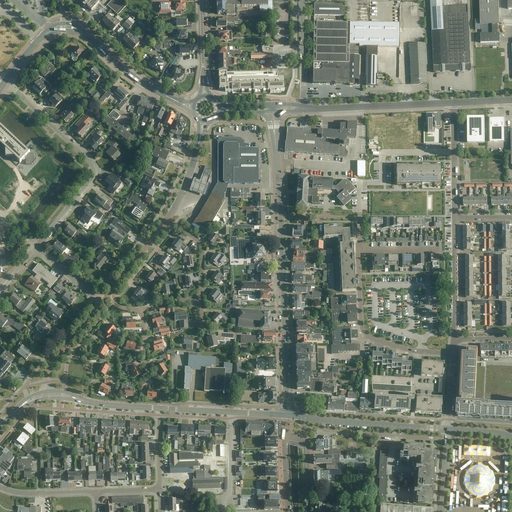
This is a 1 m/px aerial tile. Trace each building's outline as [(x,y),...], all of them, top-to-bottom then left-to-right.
[(79,0),(82,3),(82,2),(83,3),(82,3),(83,5),(85,5),(87,7),(92,11),(100,3),(96,0),(79,0)] [(112,0),(107,6),(118,15),(126,7),(119,0),(112,0)] [(237,16),(236,8),(238,8),(238,1),(236,1),(236,0),(217,0),(218,15),(226,15),(226,16),(237,16)] [(237,0),(238,1),(238,8),(259,7),(259,11),(268,11),(272,11),(271,0),(237,0)] [(442,7),(441,0),(429,0),(431,31),(433,67),(433,73),(434,73),(434,71),(440,70),(440,71),(444,71),(444,70),(448,70),(445,6),(442,7)] [(445,6),(448,70),(460,69),(460,70),(464,70),(464,69),(470,69),(470,71),(470,65),(466,0),(441,0),(442,7),(445,6)] [(475,30),(481,30),(481,35),(480,35),(480,43),(499,43),(498,34),(497,34),(497,25),(498,25),(497,0),(478,0),(480,20),(475,20),(475,30)] [(183,2),(178,2),(178,3),(171,4),(171,2),(160,3),(160,5),(159,5),(160,11),(160,13),(171,12),(171,17),(175,17),(175,15),(181,15),(181,11),(183,11),(184,11),(185,11),(186,10),(186,9),(186,8),(185,3),(183,3),(183,2)] [(344,5),(314,4),(314,16),(344,16),(344,5)] [(107,27),(113,20),(108,15),(102,21),(105,23),(104,24),(107,27)] [(130,17),(128,20),(123,25),(125,28),(133,20),(130,17)] [(115,18),(114,20),(113,20),(107,27),(110,30),(111,29),(113,31),(119,25),(118,24),(120,22),(115,18)] [(223,20),(219,21),(219,23),(217,23),(217,24),(216,24),(216,27),(217,27),(217,28),(224,28),(227,28),(226,24),(227,24),(227,23),(234,23),(238,23),(238,18),(234,19),(227,19),(227,20),(223,20)] [(133,20),(125,28),(128,30),(135,22),(133,20)] [(367,47),(366,76),(366,86),(376,86),(377,74),(376,74),(377,48),(399,48),(400,24),(350,23),(350,22),(314,22),(313,62),(313,71),(313,84),(335,84),(335,85),(336,85),(336,84),(348,85),(359,86),(359,51),(359,47),(367,47)] [(178,32),(177,29),(171,29),(171,34),(178,34),(178,39),(180,39),(181,42),(182,42),(185,41),(185,39),(187,39),(187,31),(184,31),(178,32)] [(134,39),(136,37),(131,32),(123,40),(125,42),(124,43),(127,46),(134,39)] [(231,32),(226,32),(224,32),(224,34),(218,34),(216,34),(216,36),(218,36),(218,37),(219,38),(220,42),(224,42),(225,43),(227,43),(228,42),(229,42),(232,42),(231,32)] [(71,39),(75,46),(80,43),(76,37),(71,39)] [(136,37),(134,39),(127,46),(128,46),(131,49),(131,48),(133,50),(141,42),(136,37)] [(427,83),(425,43),(409,44),(411,84),(427,83)] [(177,56),(172,65),(174,66),(179,57),(180,57),(183,57),(183,54),(190,54),(189,46),(181,47),(181,44),(183,44),(175,44),(175,48),(176,54),(175,55),(177,56)] [(79,47),(73,53),(75,56),(72,60),(75,63),(78,60),(77,59),(83,52),(81,50),(82,50),(81,50),(81,49),(80,47),(79,47)] [(152,60),(151,62),(153,63),(151,66),(157,70),(161,72),(166,64),(162,61),(161,63),(157,61),(157,60),(158,58),(155,56),(152,60)] [(223,62),(220,62),(220,65),(219,65),(219,70),(228,70),(228,66),(229,66),(232,66),(232,65),(236,65),(236,62),(236,61),(228,62),(228,61),(223,61),(223,62)] [(46,68),(49,72),(52,74),(56,70),(50,64),(46,68)] [(166,74),(167,73),(171,76),(171,77),(172,77),(172,75),(173,75),(172,79),(177,80),(177,79),(177,78),(178,79),(179,79),(180,79),(181,78),(182,77),(183,76),(183,75),(183,74),(184,75),(185,70),(182,70),(182,68),(178,67),(177,69),(175,68),(175,67),(174,66),(172,65),(172,64),(166,73),(166,74)] [(44,77),(49,72),(46,68),(41,74),(44,77)] [(95,83),(102,76),(95,68),(89,74),(92,77),(90,79),(95,83)] [(226,72),(219,72),(219,89),(228,89),(228,92),(284,91),(284,78),(278,78),(273,78),(273,77),(227,78),(226,72)] [(32,88),(35,90),(40,95),(43,91),(46,94),(51,88),(47,84),(45,86),(39,81),(32,88)] [(90,94),(94,90),(96,87),(94,85),(87,92),(90,94)] [(110,89),(107,93),(104,96),(101,100),(103,102),(104,101),(107,98),(108,99),(111,94),(113,96),(115,94),(118,96),(117,98),(122,102),(126,98),(128,95),(120,87),(118,90),(115,87),(112,91),(110,89)] [(96,93),(94,90),(90,94),(92,96),(92,97),(95,99),(99,95),(96,92),(96,93)] [(55,108),(62,101),(56,95),(57,94),(54,92),(51,96),(53,98),(47,103),(49,105),(49,107),(55,108)] [(137,113),(139,114),(146,98),(141,96),(137,106),(139,107),(137,113)] [(147,110),(151,100),(148,99),(146,98),(139,114),(142,115),(145,109),(147,110)] [(151,100),(147,110),(143,121),(146,123),(149,116),(150,116),(151,111),(152,112),(156,102),(151,100)] [(91,108),(88,111),(94,118),(97,115),(91,108)] [(158,108),(153,118),(156,120),(157,119),(159,120),(159,121),(162,123),(165,117),(163,116),(165,111),(159,108),(158,109),(158,108)] [(59,117),(66,124),(74,116),(67,109),(59,117)] [(113,110),(109,116),(104,121),(126,141),(131,136),(125,131),(126,131),(128,129),(124,126),(122,128),(124,129),(123,130),(121,128),(123,126),(122,126),(122,125),(121,124),(120,126),(115,122),(114,121),(115,120),(116,121),(120,117),(115,112),(113,110)] [(167,124),(171,126),(172,124),(174,121),(173,121),(175,116),(174,116),(174,115),(169,112),(163,124),(167,125),(167,124)] [(86,127),(88,125),(91,121),(85,115),(77,123),(81,127),(75,133),(81,138),(82,138),(82,137),(89,130),(86,127)] [(440,129),(440,115),(431,115),(431,119),(427,119),(427,133),(434,132),(434,129),(440,129)] [(468,118),(468,144),(485,143),(485,118),(468,118)] [(490,142),(504,141),(504,118),(495,118),(495,120),(490,120),(490,142)] [(182,121),(182,122),(178,121),(174,130),(172,129),(170,133),(177,136),(177,137),(178,138),(179,139),(180,139),(181,139),(182,138),(182,137),(182,135),(181,135),(186,123),(186,122),(185,122),(185,121),(184,121),(183,121),(182,121)] [(308,129),(287,128),(286,142),(285,153),(290,153),(311,154),(320,155),(338,156),(338,157),(346,157),(347,155),(348,155),(348,152),(346,152),(346,147),(348,147),(348,144),(346,143),(347,138),(356,138),(357,123),(347,123),(347,124),(340,125),(340,132),(311,130),(311,131),(308,131),(308,129)] [(0,124),(0,144),(20,163),(21,161),(24,158),(30,152),(23,146),(0,124)] [(101,133),(100,133),(101,132),(99,129),(98,130),(92,137),(94,139),(89,145),(94,151),(104,141),(98,136),(101,133)] [(259,184),(259,160),(258,149),(244,149),(244,143),(238,139),(233,138),(233,139),(229,139),(222,138),(218,142),(218,183),(197,219),(196,219),(194,223),(207,232),(225,202),(224,200),(228,184),(259,184)] [(112,159),(114,161),(120,154),(115,149),(118,145),(113,141),(109,145),(112,148),(106,154),(111,158),(111,159),(112,160),(112,159)] [(170,152),(160,148),(156,146),(151,156),(159,159),(156,166),(166,170),(169,163),(165,162),(170,152)] [(202,176),(209,178),(212,171),(208,170),(209,167),(206,166),(204,171),(202,176)] [(440,177),(440,175),(440,174),(441,174),(441,166),(434,166),(428,166),(422,166),(415,166),(410,166),(396,166),(396,174),(396,177),(396,178),(396,181),(396,182),(396,184),(396,186),(397,186),(399,186),(400,186),(402,186),(410,186),(410,185),(415,185),(422,185),(428,185),(434,185),(434,186),(441,185),(441,177),(440,177)] [(105,182),(110,186),(108,189),(113,194),(122,183),(111,174),(105,182)] [(308,178),(308,176),(301,175),(301,177),(298,177),(296,207),(307,208),(307,196),(312,197),(312,204),(319,204),(319,197),(317,197),(318,189),(332,190),(336,190),(340,195),(336,198),(344,206),(352,199),(349,195),(355,190),(348,180),(344,180),(336,187),(332,187),(333,179),(313,178),(313,181),(308,181),(309,178),(308,178)] [(161,184),(152,180),(152,179),(147,176),(145,180),(144,180),(141,186),(145,188),(146,187),(147,188),(146,188),(150,190),(147,195),(148,195),(153,197),(156,189),(155,188),(156,186),(159,188),(161,184)] [(210,179),(202,176),(200,181),(194,179),(190,191),(206,197),(210,184),(208,184),(210,179)] [(256,195),(251,195),(251,189),(231,189),(231,198),(251,198),(256,198),(256,201),(265,201),(264,194),(256,194),(256,195)] [(111,208),(110,207),(113,202),(108,197),(106,200),(100,195),(96,200),(99,203),(108,211),(111,208)] [(132,195),(130,198),(129,199),(128,198),(126,202),(129,204),(132,201),(138,205),(131,215),(135,217),(134,219),(138,222),(147,208),(144,207),(146,204),(140,200),(132,195)] [(88,224),(93,217),(99,220),(103,214),(95,208),(93,211),(87,207),(84,211),(82,211),(83,216),(81,219),(82,220),(83,221),(84,221),(85,222),(88,224)] [(121,220),(120,221),(116,218),(111,225),(118,231),(117,233),(114,231),(109,238),(118,245),(123,239),(124,239),(120,236),(127,227),(122,223),(122,222),(121,220)] [(89,237),(83,232),(79,229),(77,232),(69,226),(65,231),(72,238),(75,234),(78,235),(79,234),(81,234),(87,239),(89,237)] [(305,232),(306,227),(303,227),(295,227),(294,227),(294,230),(293,230),(292,237),(293,237),(302,237),(303,231),(305,232)] [(355,292),(353,244),(350,244),(349,230),(342,231),(342,227),(324,228),(324,238),(339,237),(342,292),(355,292)] [(251,235),(251,237),(269,238),(269,232),(260,232),(260,234),(255,234),(255,230),(254,230),(247,230),(247,232),(252,233),(252,235),(251,235)] [(213,234),(207,242),(208,242),(208,241),(215,247),(214,247),(215,248),(218,243),(215,241),(217,240),(220,242),(221,240),(218,238),(213,234)] [(184,251),(188,247),(182,243),(177,239),(171,247),(172,247),(172,246),(176,250),(178,252),(179,252),(182,248),(179,246),(181,245),(184,247),(182,249),(184,251)] [(291,249),(296,249),(302,249),(302,240),(291,239),(291,249)] [(258,259),(266,258),(266,257),(267,256),(266,255),(266,254),(266,249),(266,248),(266,247),(266,246),(265,246),(265,245),(261,245),(261,243),(257,243),(257,245),(252,245),(251,240),(238,241),(239,259),(254,259),(255,259),(256,260),(258,260),(258,259)] [(52,248),(60,254),(62,251),(64,253),(67,249),(58,241),(55,244),(54,245),(52,248)] [(314,241),(314,249),(323,249),(323,242),(315,241),(314,241)] [(95,266),(99,270),(107,260),(102,256),(106,252),(102,248),(96,255),(97,256),(95,259),(95,258),(94,259),(99,263),(96,266),(95,265),(95,266)] [(305,250),(298,250),(294,250),(294,257),(293,257),(292,258),(292,260),(292,261),(293,261),(293,262),(297,262),(305,262),(306,257),(303,257),(303,255),(305,255),(305,250)] [(72,259),(64,253),(62,251),(60,254),(59,256),(68,264),(69,262),(74,265),(78,260),(74,256),(72,259)] [(216,254),(210,261),(211,261),(218,267),(217,267),(218,267),(220,267),(222,263),(226,259),(225,259),(223,257),(223,256),(220,254),(219,256),(216,254)] [(432,263),(433,263),(433,266),(439,266),(439,255),(431,255),(431,256),(428,256),(428,263),(432,263)] [(170,260),(165,256),(159,263),(159,264),(160,263),(164,266),(164,267),(167,264),(169,266),(170,265),(171,266),(174,262),(171,260),(170,260)] [(193,267),(192,258),(189,259),(188,256),(182,257),(182,258),(183,265),(187,264),(187,268),(193,267)] [(384,256),(379,256),(374,256),(374,261),(374,270),(385,270),(384,256)] [(398,256),(388,256),(388,266),(394,266),(394,271),(398,271),(398,256)] [(412,256),(406,256),(402,256),(402,261),(402,262),(402,264),(402,268),(412,268),(412,256)] [(292,267),(291,269),(293,269),(293,271),(298,271),(298,270),(298,269),(300,269),(300,268),(310,269),(310,268),(313,268),(313,263),(310,263),(304,263),(297,263),(292,263),(292,267)] [(50,289),(58,279),(38,264),(32,271),(36,275),(34,278),(32,277),(33,276),(33,275),(26,283),(25,284),(30,288),(29,289),(35,292),(41,284),(39,282),(41,279),(48,284),(47,286),(50,289)] [(271,281),(271,277),(271,274),(266,274),(266,270),(263,270),(257,270),(257,276),(260,276),(260,278),(261,278),(261,281),(271,281)] [(156,275),(151,272),(145,279),(146,279),(150,282),(150,283),(155,277),(158,280),(155,283),(157,285),(164,277),(161,275),(159,278),(156,275)] [(223,280),(225,278),(222,276),(222,275),(217,272),(211,279),(212,279),(218,284),(218,285),(222,281),(219,279),(220,277),(223,280)] [(193,286),(191,277),(185,278),(185,275),(179,276),(180,283),(182,283),(183,287),(187,287),(192,286),(193,286)] [(292,279),(292,284),(307,284),(307,286),(315,286),(315,280),(313,280),(313,276),(292,275),(292,279)] [(169,288),(173,287),(173,289),(177,288),(175,280),(172,281),(172,282),(165,283),(166,286),(162,287),(164,296),(169,295),(170,295),(169,288)] [(58,294),(63,288),(58,284),(54,290),(58,294)] [(66,290),(63,288),(58,294),(62,296),(63,295),(64,296),(64,297),(62,299),(66,303),(66,304),(67,303),(70,305),(69,306),(73,301),(75,298),(66,290)] [(143,293),(143,292),(139,289),(133,296),(138,299),(137,300),(138,300),(139,299),(142,302),(147,296),(148,303),(151,302),(150,294),(147,291),(145,294),(143,293)] [(217,303),(223,296),(219,293),(220,293),(215,290),(209,297),(214,300),(213,301),(214,301),(214,300),(217,303),(216,303),(217,303)] [(256,300),(266,300),(270,300),(272,299),(272,297),(270,295),(270,292),(266,292),(261,292),(261,291),(241,290),(241,291),(239,291),(238,294),(248,295),(248,296),(254,296),(254,295),(256,295),(256,300)] [(21,300),(14,294),(9,300),(16,306),(16,307),(25,314),(35,302),(29,298),(26,302),(24,301),(23,302),(21,300)] [(43,304),(49,297),(46,295),(40,302),(43,304)] [(356,311),(356,305),(356,297),(331,298),(331,312),(356,311)] [(46,304),(50,307),(45,313),(52,319),(53,318),(56,320),(58,318),(60,318),(64,314),(55,307),(52,304),(54,302),(50,299),(46,304)] [(483,305),(483,309),(487,309),(487,301),(483,301),(483,300),(475,300),(475,305),(483,305)] [(261,329),(262,329),(270,329),(270,323),(273,323),(273,318),(270,318),(270,312),(267,312),(267,311),(265,311),(265,312),(262,312),(262,313),(240,311),(238,328),(261,330),(261,329)] [(357,323),(356,311),(331,312),(332,324),(342,324),(347,323),(347,324),(357,323)] [(222,313),(220,316),(218,314),(211,320),(211,321),(212,320),(216,324),(215,325),(220,320),(224,323),(228,319),(222,313)] [(0,326),(2,328),(4,326),(5,327),(10,325),(11,324),(12,325),(22,334),(27,328),(17,321),(16,322),(8,315),(8,316),(6,319),(0,314),(0,326)] [(181,331),(187,329),(187,320),(186,320),(186,314),(174,314),(175,321),(180,321),(180,329),(181,331)] [(153,325),(154,325),(155,329),(160,327),(159,323),(162,322),(160,315),(151,317),(153,325)] [(126,321),(127,328),(136,328),(135,320),(133,320),(132,317),(123,318),(123,321),(126,321)] [(41,321),(36,327),(38,329),(37,330),(42,334),(43,333),(46,336),(46,335),(49,331),(49,332),(46,329),(46,327),(47,326),(41,321)] [(105,337),(108,339),(116,329),(110,324),(104,331),(108,334),(105,337)] [(351,341),(358,340),(357,331),(354,331),(350,331),(350,328),(332,328),(332,345),(351,344),(351,341)] [(230,339),(234,340),(234,330),(228,330),(228,334),(218,333),(218,337),(216,337),(215,336),(207,338),(209,342),(211,348),(210,348),(218,346),(217,342),(219,341),(219,342),(220,342),(220,341),(224,342),(225,339),(230,339)] [(241,336),(241,344),(259,345),(259,342),(274,343),(274,337),(275,337),(275,333),(270,332),(264,332),(259,332),(259,337),(241,336)] [(321,334),(310,335),(307,335),(307,336),(300,336),(298,337),(298,336),(297,336),(297,337),(296,339),(297,340),(297,342),(298,342),(298,344),(301,344),(303,344),(304,344),(305,344),(306,344),(306,340),(307,340),(321,340),(321,334)] [(153,340),(154,343),(152,344),(155,351),(163,349),(162,344),(163,344),(161,337),(153,340)] [(182,345),(186,345),(186,349),(192,349),(192,345),(192,339),(183,339),(184,339),(184,345),(182,344),(182,345)] [(17,353),(26,360),(31,354),(25,349),(28,346),(22,341),(17,347),(19,344),(22,347),(17,353)] [(128,341),(126,345),(125,345),(124,349),(129,351),(129,350),(131,350),(131,351),(132,352),(132,353),(134,353),(135,350),(134,350),(136,343),(128,341)] [(102,345),(97,353),(104,357),(108,349),(102,345)] [(297,390),(310,390),(311,379),(318,379),(318,380),(332,379),(332,373),(325,373),(318,373),(318,362),(324,362),(324,349),(317,349),(317,345),(296,346),(297,390)] [(459,403),(458,416),(466,416),(480,417),(480,418),(511,419),(511,366),(477,364),(477,362),(478,349),(468,349),(467,353),(463,353),(461,403),(459,403)] [(3,363),(0,367),(0,374),(0,375),(2,372),(4,374),(11,366),(10,365),(15,359),(5,351),(0,357),(4,361),(2,362),(3,363)] [(184,377),(184,384),(185,384),(184,389),(184,390),(189,390),(189,389),(190,381),(191,381),(192,370),(206,370),(205,373),(204,373),(204,374),(203,374),(203,375),(203,376),(204,377),(205,378),(205,384),(204,384),(203,385),(202,388),(203,389),(205,389),(204,392),(209,392),(223,392),(223,393),(224,393),(228,393),(229,377),(231,378),(232,365),(225,363),(224,364),(225,364),(224,370),(211,369),(211,365),(219,366),(220,358),(199,357),(199,354),(189,353),(188,367),(185,367),(185,374),(185,377),(184,377)] [(267,371),(276,370),(276,366),(276,363),(276,358),(266,358),(266,360),(257,360),(257,369),(267,369),(267,371)] [(420,376),(442,377),(443,361),(440,360),(439,362),(425,361),(425,359),(421,360),(420,376)] [(105,376),(108,370),(109,371),(110,369),(109,368),(102,364),(98,372),(105,376)] [(162,364),(156,368),(161,375),(167,371),(162,364)] [(138,366),(130,369),(134,378),(141,375),(138,366)] [(310,392),(318,392),(319,380),(311,379),(310,392)] [(318,392),(335,394),(335,393),(334,393),(334,388),(336,388),(336,382),(333,382),(333,384),(326,384),(326,386),(325,386),(325,380),(319,380),(318,392)] [(359,409),(364,410),(365,394),(367,394),(368,381),(363,381),(362,399),(360,399),(359,409)] [(122,389),(125,389),(125,396),(134,397),(134,389),(132,389),(132,386),(134,386),(134,383),(130,383),(130,385),(122,384),(122,389)] [(102,384),(98,391),(107,395),(110,388),(102,384)] [(411,386),(372,384),(372,390),(411,393),(411,386)] [(157,390),(150,390),(148,390),(147,398),(156,398),(157,390)] [(269,393),(258,394),(258,403),(269,402),(269,403),(277,403),(276,392),(269,392),(269,393)] [(344,411),(357,412),(358,393),(348,393),(348,396),(340,396),(337,396),(329,396),(329,397),(327,410),(344,411)] [(367,398),(367,394),(365,394),(364,410),(374,410),(380,410),(380,411),(386,412),(386,411),(397,411),(397,412),(403,413),(404,412),(410,412),(410,404),(413,404),(413,401),(414,401),(414,395),(408,395),(408,400),(381,398),(381,397),(373,396),(373,394),(370,394),(371,398),(372,398),(372,400),(367,400),(367,398)] [(415,414),(419,415),(419,413),(436,414),(436,416),(440,415),(441,398),(416,397),(415,414)] [(53,426),(53,420),(53,417),(50,417),(49,417),(48,417),(47,417),(46,417),(46,421),(46,423),(46,424),(46,425),(46,426),(47,427),(51,427),(51,428),(52,428),(52,432),(55,432),(54,427),(54,426),(53,426)] [(65,418),(64,432),(67,432),(67,428),(67,426),(70,427),(70,426),(73,426),(73,423),(70,423),(71,418),(65,418)] [(113,431),(114,421),(108,420),(107,429),(106,429),(106,432),(109,432),(110,432),(110,431),(113,431)] [(240,426),(240,436),(245,437),(264,437),(265,437),(277,437),(277,422),(246,421),(246,424),(244,424),(244,423),(240,423),(240,426)] [(14,440),(17,443),(16,445),(20,448),(21,446),(25,449),(23,450),(28,454),(31,451),(26,447),(31,441),(27,437),(30,434),(32,435),(35,431),(28,425),(24,429),(27,432),(24,435),(21,432),(14,440)] [(176,426),(167,426),(166,431),(168,431),(167,435),(175,436),(175,438),(173,438),(173,442),(171,442),(170,450),(178,450),(179,433),(177,433),(177,428),(176,427),(176,426)] [(216,426),(215,427),(214,434),(226,435),(226,428),(219,428),(218,427),(216,426)] [(332,438),(329,438),(327,436),(325,437),(323,438),(323,440),(317,440),(315,442),(315,443),(315,445),(316,451),(328,451),(328,453),(334,453),(334,455),(339,455),(341,455),(341,450),(332,450),(332,438)] [(277,438),(265,438),(265,448),(265,451),(271,451),(271,448),(277,448),(277,438)] [(224,445),(224,444),(224,441),(215,440),(212,439),(212,445),(219,445),(219,444),(220,444),(220,447),(220,457),(224,457),(224,445)] [(389,444),(383,444),(382,451),(380,451),(378,479),(380,479),(378,502),(385,502),(387,476),(386,475),(387,452),(389,452),(389,444)] [(431,505),(434,464),(433,464),(434,452),(423,451),(424,447),(400,445),(399,459),(416,460),(416,466),(418,466),(418,467),(415,467),(415,470),(418,470),(418,471),(416,471),(414,489),(417,490),(417,491),(414,490),(414,493),(416,493),(416,494),(414,494),(413,504),(431,505)] [(0,471),(2,473),(14,458),(6,451),(0,458),(0,460),(1,461),(0,463),(0,471)] [(264,462),(268,462),(268,463),(271,463),(272,463),(271,463),(271,462),(275,462),(276,462),(276,461),(276,455),(275,455),(271,455),(271,452),(266,452),(266,455),(264,455),(263,455),(263,461),(263,462),(264,462)] [(198,462),(197,462),(197,460),(204,460),(203,454),(199,453),(192,453),(188,453),(179,453),(179,460),(178,460),(177,454),(170,455),(171,462),(171,465),(170,465),(170,474),(193,473),(194,481),(192,481),(193,489),(220,488),(220,483),(223,483),(223,478),(211,478),(210,466),(204,466),(205,478),(204,478),(204,470),(199,470),(198,462)] [(328,457),(314,457),(314,464),(326,464),(326,469),(338,469),(337,464),(340,463),(339,458),(339,455),(334,455),(334,453),(328,453),(328,457)] [(32,460),(19,460),(19,463),(18,463),(18,471),(25,471),(25,479),(27,479),(27,480),(28,480),(28,479),(30,479),(30,463),(32,463),(32,460)] [(141,474),(149,474),(149,467),(146,467),(146,465),(135,465),(135,467),(137,467),(138,469),(141,469),(141,474)] [(265,477),(276,477),(276,468),(265,468),(265,477)] [(314,472),(314,485),(323,484),(323,486),(324,487),(329,486),(330,486),(329,471),(314,472)] [(257,490),(257,495),(264,495),(264,494),(267,494),(267,492),(276,492),(277,492),(277,489),(277,486),(277,483),(277,482),(276,482),(267,482),(267,490),(262,490),(257,490)] [(265,502),(265,498),(264,498),(264,499),(261,499),(261,495),(257,495),(257,506),(264,507),(264,510),(280,511),(280,505),(279,505),(279,502),(265,502)] [(169,505),(179,505),(180,505),(180,500),(187,499),(187,496),(178,496),(178,499),(176,499),(169,499),(169,505)] [(325,511),(325,510),(332,511),(338,511),(339,503),(332,503),(332,504),(322,503),(316,502),(315,511),(325,511)]
